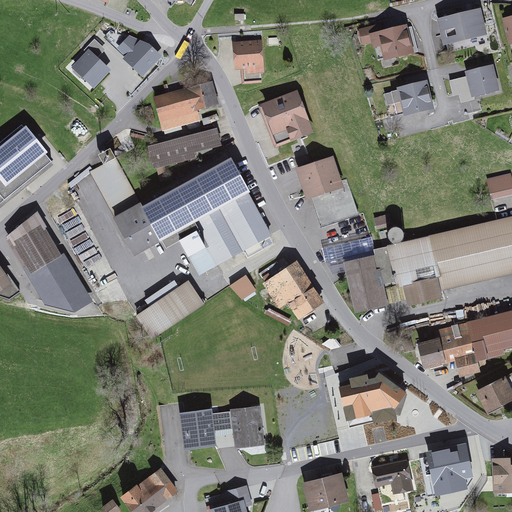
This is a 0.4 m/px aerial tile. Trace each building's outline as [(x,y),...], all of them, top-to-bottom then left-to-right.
[(478,12),(441,21),(446,43),(483,33),(478,12)] [(379,26),(360,30),(363,44),(374,41),(379,59),(410,51),(405,28),(382,34),(379,26)] [(412,27),(405,28),(410,51),(411,54),(418,52),(412,27)] [(120,49),(130,39),(111,31),(104,38),(131,64),(133,61),(120,49)] [(142,74),(158,57),(149,47),(130,39),(120,49),(133,61),(131,64),(142,74)] [(94,40),(88,46),(97,54),(93,58),(95,60),(105,50),(94,40)] [(259,43),(236,45),(238,68),(245,67),(247,82),(262,81),(259,43)] [(97,54),(88,46),(85,50),(88,54),(75,68),(94,85),(107,71),(95,60),(93,58),(97,54)] [(492,67),(468,73),(468,77),(473,95),(497,89),(492,67)] [(473,95),(468,77),(450,81),(454,96),(459,94),(461,103),(474,99),(473,95)] [(168,96),(155,99),(163,128),(199,119),(196,109),(216,103),(211,84),(181,92),(180,81),(165,85),(168,96)] [(425,84),(392,92),(398,115),(430,107),(425,84)] [(296,94),(262,107),(276,145),(310,132),(296,94)] [(155,120),(151,106),(143,108),(143,109),(138,110),(140,118),(145,116),(147,122),(155,120)] [(0,204),(52,162),(22,125),(0,142),(0,204)] [(218,130),(149,148),(153,166),(222,149),(218,130)] [(193,222),(176,191),(143,208),(116,158),(115,159),(111,150),(104,154),(109,162),(93,171),(130,239),(127,241),(134,254),(177,231),(193,222)] [(308,154),(295,158),(297,166),(311,161),(308,154)] [(176,191),(193,222),(177,231),(182,240),(179,241),(188,257),(191,255),(201,274),(270,236),(246,193),(248,191),(231,160),(176,191)] [(332,160),(299,171),(307,194),(310,195),(313,194),(323,226),(358,215),(346,180),(339,182),(332,160)] [(511,193),(511,185),(510,176),(488,181),(492,198),(511,193)] [(390,225),(388,216),(375,219),(378,228),(390,225)] [(36,217),(11,238),(48,300),(73,307),(85,299),(36,217)] [(511,271),(511,219),(391,247),(400,286),(407,284),(412,304),(441,297),(439,288),(511,271)] [(399,228),(395,227),(392,228),(390,230),(388,233),(388,236),(389,239),(390,241),(393,243),(396,243),(399,243),(402,241),(403,238),(404,235),(403,232),(401,230),(399,228)] [(347,264),(377,258),(375,250),(372,237),(322,249),(325,262),(332,275),(348,271),(347,264)] [(377,258),(347,264),(348,271),(357,308),(386,302),(384,290),(400,286),(391,247),(375,250),(377,258)] [(291,267),(265,285),(280,307),(288,301),(299,318),(323,302),(304,274),(297,278),(291,267)] [(0,270),(0,295),(9,299),(20,291),(6,272),(3,274),(0,270)] [(244,278),(232,287),(244,302),(256,292),(244,278)] [(187,281),(137,314),(152,337),(202,304),(187,281)] [(511,311),(468,323),(478,365),(486,363),(485,359),(503,354),(502,348),(511,345),(511,311)] [(437,341),(421,345),(426,365),(434,363),(435,365),(443,363),(443,361),(457,357),(461,374),(479,369),(478,365),(468,323),(435,331),(437,341)] [(333,336),(323,344),(332,349),(341,346),(333,336)] [(377,372),(351,379),(352,384),(340,387),(349,427),(396,417),(394,408),(405,392),(377,372)] [(511,380),(510,376),(481,391),(490,409),(511,397),(511,380)] [(231,410),(232,411),(215,413),(217,431),(234,429),(236,446),(251,445),(250,443),(263,441),(259,407),(231,410)] [(211,410),(184,413),(188,448),(215,445),(211,410)] [(470,477),(464,446),(429,454),(438,492),(464,486),(470,477)] [(495,460),(496,491),(511,489),(511,465),(509,466),(508,459),(495,460)] [(406,462),(374,468),(377,484),(395,481),(397,491),(411,488),(406,462)] [(123,498),(133,511),(147,511),(176,491),(159,468),(135,486),(136,487),(123,498)] [(340,476),(307,484),(312,507),(345,499),(340,476)] [(244,511),(242,505),(250,503),(245,488),(206,499),(209,511),(244,511)] [(116,511),(119,510),(113,501),(103,509),(105,511),(116,511)]
